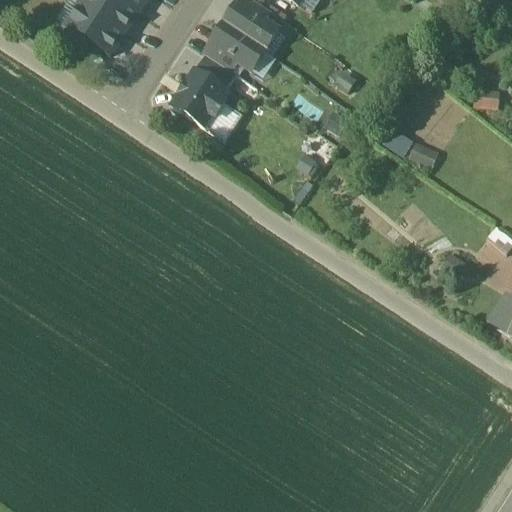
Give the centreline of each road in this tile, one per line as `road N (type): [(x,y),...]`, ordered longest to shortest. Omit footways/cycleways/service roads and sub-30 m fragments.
road 1 (residential): [(511,384),(119,129)]
road 2 (residential): [(119,129),(203,0)]
road 3 (residential): [(119,129),(0,47)]
